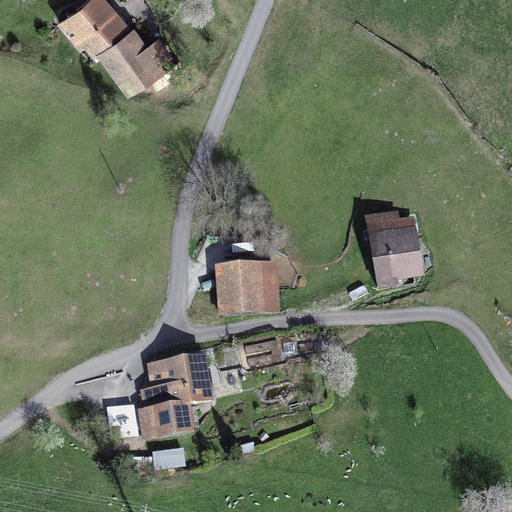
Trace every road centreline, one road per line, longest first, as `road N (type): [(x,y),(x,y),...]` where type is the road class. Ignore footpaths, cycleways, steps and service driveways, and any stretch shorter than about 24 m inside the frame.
road 1 (motorway): [(0,211),(269,140),(511,62)]
road 2 (residential): [(151,344),(62,384),(0,432)]
